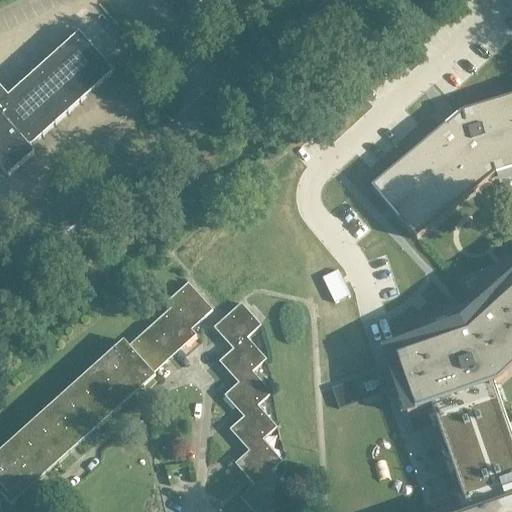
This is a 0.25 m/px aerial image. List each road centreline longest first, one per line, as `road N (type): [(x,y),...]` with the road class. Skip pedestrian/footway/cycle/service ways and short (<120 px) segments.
road 1 (residential): [(25,511),(182,376),(209,384),(196,511)]
road 2 (secondary): [(43,253),(221,101)]
road 3 (secondary): [(221,101),(332,0)]
road 4 (unknown): [(507,0),(426,67),(400,102)]
road 5 (residential): [(128,0),(221,101)]
